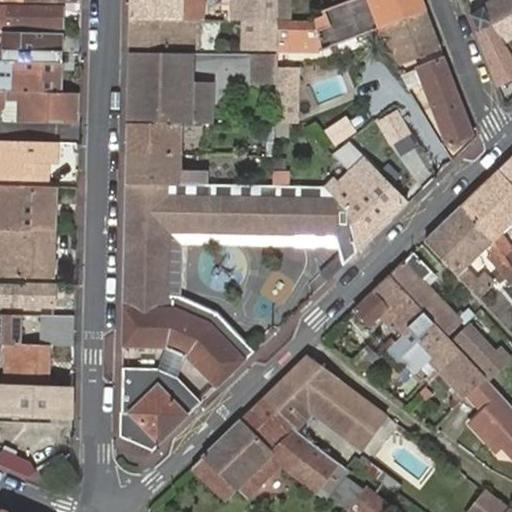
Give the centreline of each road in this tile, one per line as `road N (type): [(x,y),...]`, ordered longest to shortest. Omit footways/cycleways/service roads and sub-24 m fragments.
road 1 (residential): [(116,511),(503,143)]
road 2 (residential): [(106,0),(91,379),(95,511)]
road 3 (residential): [(439,0),(489,128),(503,143)]
